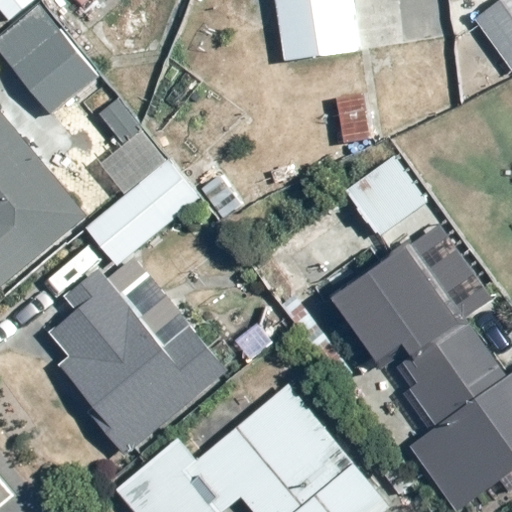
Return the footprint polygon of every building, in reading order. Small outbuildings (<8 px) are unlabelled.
[(360,46),(352,0),(273,0),(283,59),(360,46)] [(511,0),(482,19),(511,58),(511,0)] [(41,5),(0,37),(0,52),(49,114),(98,76),(41,5)] [(0,101),(0,292),(2,295),(87,228),(97,219),(0,101)] [(396,154),(345,189),(378,237),(429,201),(396,154)] [(169,159),(97,219),(87,228),(118,265),(200,196),(169,159)] [(511,477),(511,361),(430,254),(356,301),(450,432),(420,453),(466,509),(511,477)] [(173,344),(108,273),(74,298),(86,313),(60,334),(80,359),(72,367),(106,408),(100,414),(138,456),(237,370),(199,325),(173,344)] [(192,440),(128,488),(148,511),(236,511),(252,499),(263,511),(400,511),(406,507),(302,386),(208,461),(192,440)]
